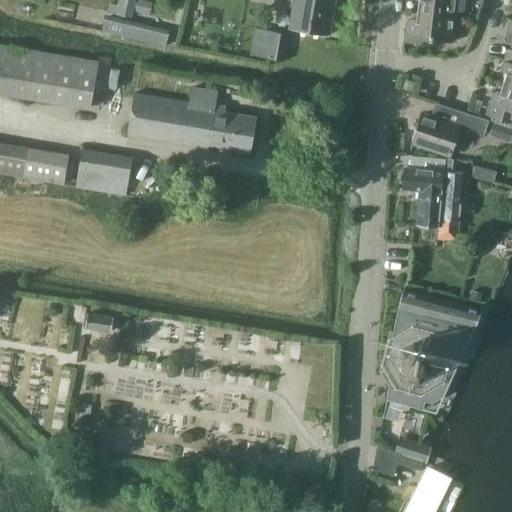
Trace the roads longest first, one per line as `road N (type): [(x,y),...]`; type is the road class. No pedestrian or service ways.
road 1 (unclassified): [(347,511),(361,443),(385,62)]
road 2 (unknown): [(376,180),(0,105)]
road 3 (residential): [(385,62),(461,67),(479,51),(495,0)]
